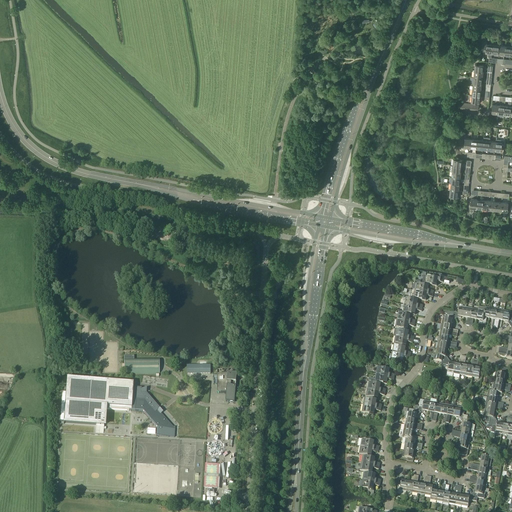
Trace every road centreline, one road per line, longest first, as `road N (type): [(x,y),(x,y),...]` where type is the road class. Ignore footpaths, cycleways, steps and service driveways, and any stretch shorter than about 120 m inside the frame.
road 1 (residential): [(387,463),(390,403),(417,366),(430,311),(460,288),(511,296)]
road 2 (unclassified): [(247,511),(261,294)]
road 3 (secondary): [(321,216),(138,184)]
road 4 (secondary): [(138,184),(319,225)]
road 5 (secondary): [(138,184),(34,151),(0,93)]
road 6 (secondary): [(377,67),(357,100),(321,216)]
road 7 (secondary): [(330,218),(377,67)]
road 8 (secondary): [(319,225),(303,371)]
road 9 (secondary): [(303,371),(328,227)]
road 10 (secondary): [(295,501),(303,371)]
road 11 (secondary): [(328,227),(457,244)]
road 12 (secondary): [(457,244),(330,218)]
